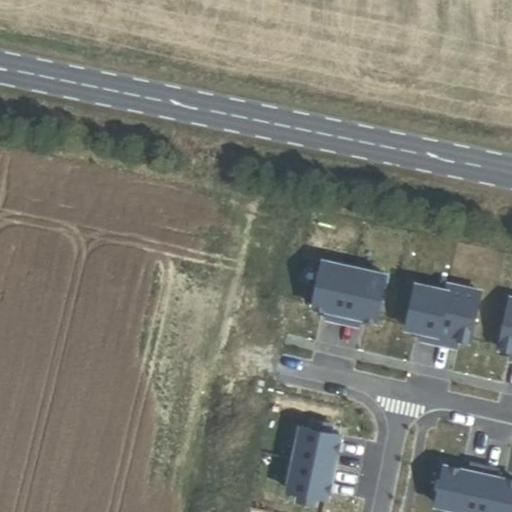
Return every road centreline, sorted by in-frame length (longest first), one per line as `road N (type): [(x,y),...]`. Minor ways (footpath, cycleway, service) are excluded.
road 1 (secondary): [(511,176),(0,69)]
road 2 (residential): [(398,392),(375,511)]
